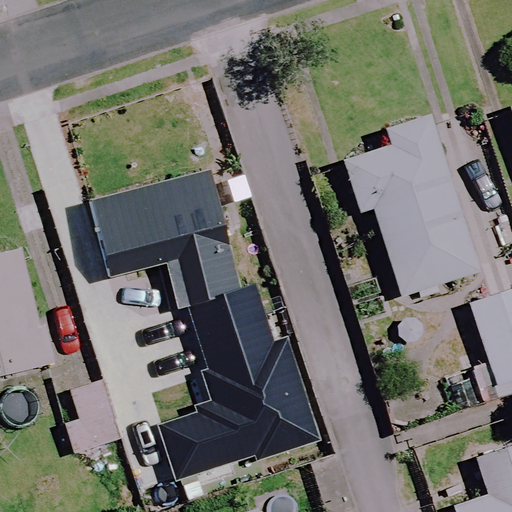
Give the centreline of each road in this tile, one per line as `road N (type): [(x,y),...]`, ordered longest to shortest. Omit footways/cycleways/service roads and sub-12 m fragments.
road 1 (residential): [(221,0),(387,511)]
road 2 (residential): [(0,61),(190,0)]
